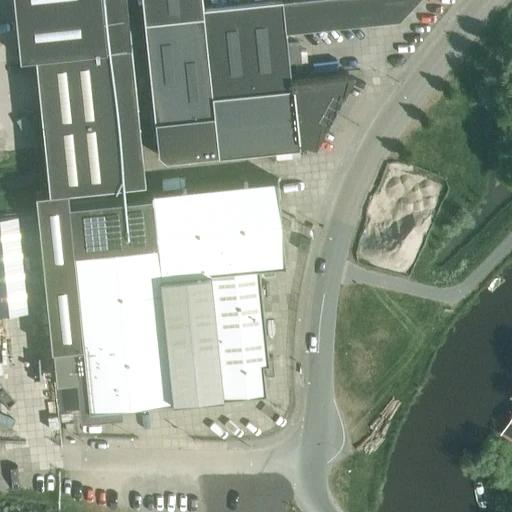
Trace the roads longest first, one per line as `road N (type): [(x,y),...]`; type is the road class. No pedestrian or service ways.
road 1 (unclassified): [(330,270),(371,157),(485,0)]
road 2 (unclassified): [(313,457),(72,463)]
road 3 (residential): [(511,241),(451,294),(330,270)]
road 4 (unclassified): [(313,457),(330,270)]
